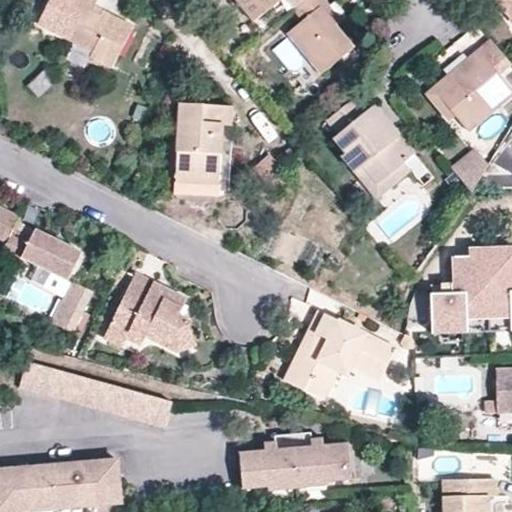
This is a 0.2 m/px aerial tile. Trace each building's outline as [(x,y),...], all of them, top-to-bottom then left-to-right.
[(133,27),(105,11),(102,19),(91,13),(95,6),(97,0),(75,0),(70,11),(81,17),(70,38),(94,51),(91,55),(112,65),(133,27)] [(280,0),(237,0),(254,21),(271,8),(280,0)] [(324,1),(323,0),(303,0),(294,8),(303,18),(288,31),(322,74),(352,47),(335,27),(318,6),(324,1)] [(511,0),(495,0),(511,19),(511,0)] [(341,21),(324,1),(318,6),(335,27),(341,21)] [(105,11),(95,6),(91,13),(102,19),(105,11)] [(488,42),(479,50),(466,61),(471,67),(455,81),(450,75),(433,89),(455,116),(469,131),(511,93),(511,90),(498,74),(511,62),(492,39),(488,42)] [(466,61),(450,75),(455,81),(471,67),(466,61)] [(307,90),(322,79),(309,62),(295,73),(307,90)] [(28,87),(39,101),(58,85),(47,72),(28,87)] [(448,122),(455,116),(433,89),(426,94),(448,122)] [(386,120),(373,105),(366,111),(356,97),(328,119),(338,133),(334,136),(345,151),(342,154),(356,172),(363,168),(376,185),(404,162),(413,154),(397,135),(390,142),(378,127),(386,120)] [(230,133),(232,108),(183,103),(176,191),(217,196),(223,133),(230,133)] [(397,135),(386,120),(378,127),(390,142),(397,135)] [(475,147),(450,168),(464,184),(488,164),(475,147)] [(411,171),(404,162),(376,185),(363,168),(356,172),(355,174),(376,200),(411,171)] [(5,202),(0,199),(0,227),(12,234),(19,221),(25,208),(7,199),(5,202)] [(19,221),(12,234),(6,248),(25,259),(30,251),(73,273),(74,274),(75,273),(87,245),(41,221),(36,230),(19,221)] [(511,248),(455,250),(456,282),(443,285),(434,293),(431,293),(433,333),(511,330),(511,248)] [(98,283),(75,273),(74,274),(73,273),(68,284),(73,286),(73,285),(94,294),(98,283)] [(137,273),(113,323),(132,333),(146,340),(148,337),(151,330),(176,343),(196,338),(191,320),(182,315),(189,299),(137,273)] [(80,325),(94,294),(73,285),(73,286),(60,316),(80,325)] [(370,372),(385,341),(321,310),(310,334),(316,337),(310,350),(304,347),(287,382),(306,391),(313,378),(330,387),(345,359),(370,372)] [(123,347),(132,333),(113,323),(106,338),(123,347)] [(198,346),(196,338),(176,343),(151,330),(148,337),(178,352),(198,346)] [(412,348),(412,337),(404,333),(401,341),(404,348),(412,348)] [(310,334),(304,347),(310,350),(316,337),(310,334)] [(397,346),(385,341),(370,372),(383,378),(397,346)] [(174,405),(29,364),(21,390),(166,431),(174,405)] [(511,369),(492,370),(494,411),(511,410),(511,369)] [(324,400),(330,387),(313,378),(306,391),(324,400)] [(349,478),(345,442),(321,443),(319,435),(309,436),(308,430),(271,433),(271,440),(262,441),(262,449),(237,451),(241,488),(265,486),(265,481),(273,480),(284,488),(305,487),(314,476),(323,475),(324,480),(349,478)] [(119,487),(117,461),(113,458),(0,467),(0,498),(4,498),(4,511),(30,511),(63,509),(69,498),(78,497),(80,508),(101,506),(99,489),(119,487)] [(325,485),(324,480),(323,475),(314,476),(305,487),(325,485)] [(496,498),(495,479),(441,481),(441,511),(487,511),(487,499),(496,498)] [(265,490),(284,488),(273,480),(265,481),(265,486),(265,490)] [(120,504),(119,487),(99,489),(101,506),(120,504)] [(63,509),(80,508),(78,497),(69,498),(63,509)]
